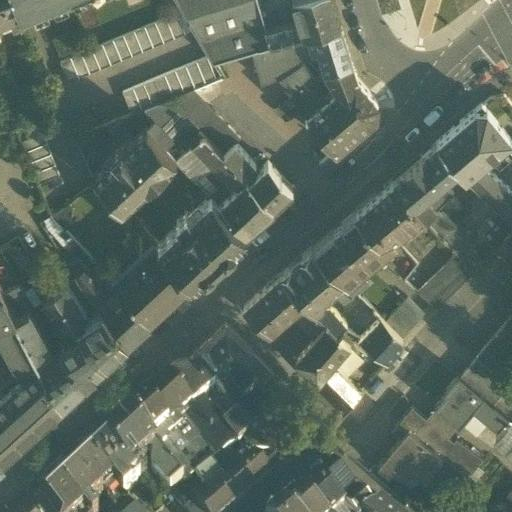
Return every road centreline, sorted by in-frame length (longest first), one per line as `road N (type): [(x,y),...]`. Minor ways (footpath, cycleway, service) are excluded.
road 1 (secondary): [(0,495),(216,298)]
road 2 (secondary): [(216,298),(408,116)]
road 3 (residential): [(344,430),(486,279)]
road 4 (residential): [(344,430),(216,298)]
road 5 (secondary): [(408,116),(511,34)]
road 6 (residential): [(408,116),(371,63),(354,0)]
road 7 (residential): [(250,511),(344,430)]
